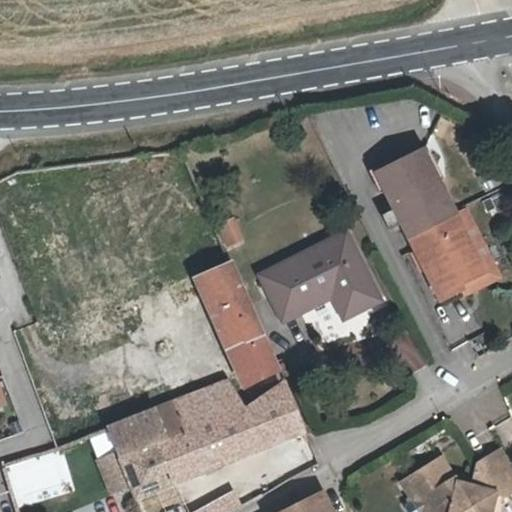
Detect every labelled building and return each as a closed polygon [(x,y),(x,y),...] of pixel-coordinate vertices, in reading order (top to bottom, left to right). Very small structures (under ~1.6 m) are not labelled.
[(479,279),(456,224),(427,156),(379,176),(436,305),(459,296),(456,290),(479,279)] [(236,216),(216,221),(222,249),(242,244),(236,216)] [(465,220),(456,224),(479,279),(456,290),(459,296),(461,303),(495,288),(465,220)] [(299,317),(330,304),(345,297),(355,321),(378,312),(349,241),(280,271),(299,317)] [(244,384),(279,369),(278,366),(240,278),(233,262),(197,277),(244,384)] [(79,350),(137,332),(126,295),(67,313),(79,350)] [(340,328),(355,321),(345,297),(330,304),(340,328)] [(404,366),(419,358),(402,329),(388,338),(404,366)] [(154,445),(170,482),(173,481),(306,431),(285,383),(247,406),(225,380),(173,401),(184,431),(154,445)] [(99,410),(113,407),(109,387),(95,390),(99,410)] [(173,401),(104,427),(114,450),(95,458),(109,490),(127,483),(133,495),(135,495),(170,482),(154,445),(184,431),(173,401)] [(85,437),(95,458),(114,450),(104,427),(84,435),(85,437)] [(428,505),(425,511),(490,511),(497,491),(508,493),(511,490),(511,457),(504,445),(480,459),(474,484),(460,480),(456,474),(447,478),(436,458),(403,478),(412,492),(422,494),(428,505)] [(11,507),(74,491),(63,447),(0,463),(11,507)] [(444,453),(436,458),(447,478),(456,474),(444,453)] [(170,482),(135,495),(142,511),(186,511),(173,481),(170,482)] [(332,511),(323,491),(282,511),(332,511)] [(412,492),(423,511),(425,511),(428,505),(422,494),(412,492)]
